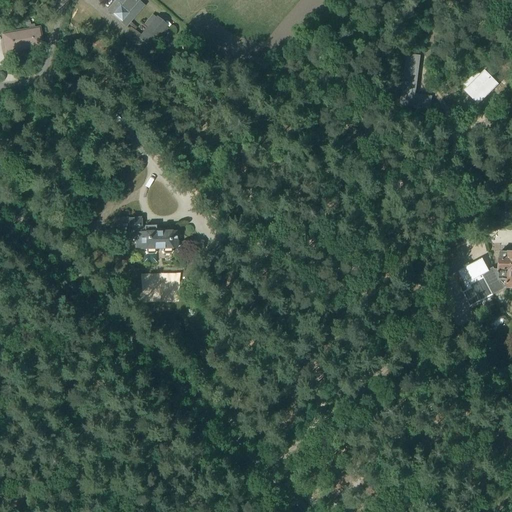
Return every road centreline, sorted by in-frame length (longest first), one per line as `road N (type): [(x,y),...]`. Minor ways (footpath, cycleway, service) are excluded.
road 1 (secondary): [(297,511),(0,221)]
road 2 (track): [(329,511),(409,414),(511,365)]
